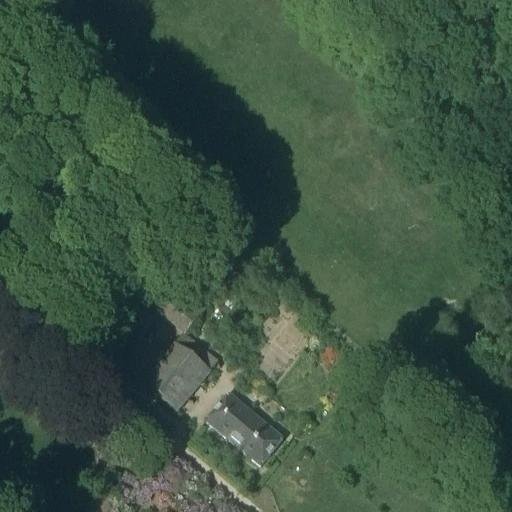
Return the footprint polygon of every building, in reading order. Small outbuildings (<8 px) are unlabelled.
[(172,323),(187,336),(194,327),(204,314),(189,300),(186,300),(183,298),(184,296),(181,294),(180,296),(174,292),(162,314),(172,323)] [(214,328),(202,341),(223,360),(235,347),(214,328)] [(174,346),(141,387),(177,415),(210,374),(174,346)] [(229,397),(204,427),(258,471),(282,441),(229,397)] [(347,432),(355,413),(338,406),(330,425),(347,432)]
